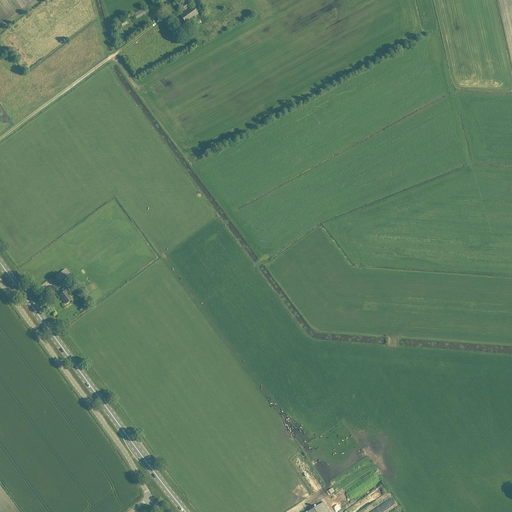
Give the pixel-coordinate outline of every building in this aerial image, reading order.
[(185,10),(191,6),(188,2),(182,6),(185,10)] [(136,19),(156,9),(154,4),(133,14),(136,19)] [(186,23),(198,14),(193,7),(180,16),(186,23)] [(63,284),(57,275),(52,278),(59,287),(63,284)] [(66,304),(72,300),(66,292),(69,291),(66,287),(61,290),(63,293),(59,295),(66,304)] [(303,471),(305,469),(298,461),(296,463),(303,471)] [(328,511),(323,503),(308,511),(328,511)]
